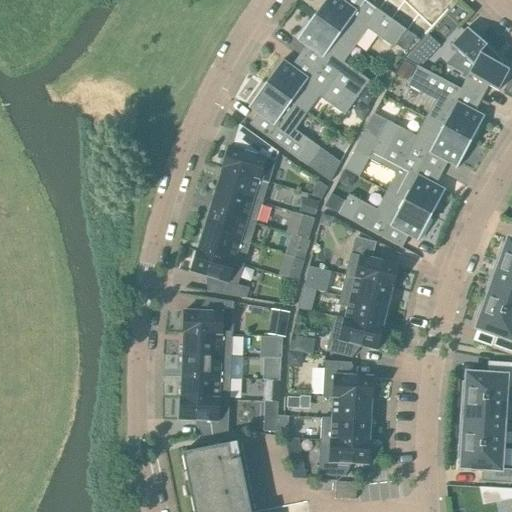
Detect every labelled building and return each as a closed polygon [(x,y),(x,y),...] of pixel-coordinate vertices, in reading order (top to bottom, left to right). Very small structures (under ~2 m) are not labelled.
[(325,0),(314,16),(355,46),(356,46),(354,45),(367,27),(381,37),(380,39),(393,48),(406,31),(363,0),(339,0),(333,9),(325,3),(327,0),(325,0)] [(296,40),(298,41),(305,31),(313,37),(298,57),(357,99),(369,81),(356,72),(355,74),(341,63),(353,46),(355,47),(355,46),(314,16),(296,40)] [(481,100),(488,86),(498,91),(509,70),(500,65),(502,61),(467,28),(450,46),(473,66),(460,89),(481,100)] [(422,67),(440,43),(426,32),(408,56),(422,67)] [(282,60),(265,84),(307,114),(307,113),(306,112),(318,95),(332,105),(331,106),(344,116),(357,99),(298,57),(284,76),(276,71),(283,61),(282,60)] [(403,61),(396,75),(408,82),(415,67),(403,61)] [(426,118),(425,119),(470,143),(484,117),(483,116),(477,127),(469,122),(481,100),(460,89),(417,66),(407,86),(421,93),(422,92),(437,100),(427,119),(426,118)] [(248,108),(249,109),(256,99),(264,105),(249,125),(308,167),(321,149),(307,139),(306,141),(292,131),(305,113),(306,115),(307,114),(265,84),(248,108)] [(365,90),(359,99),(368,106),(375,97),(365,90)] [(358,103),(354,110),(357,118),(363,121),(369,109),(358,103)] [(364,133),(441,174),(452,153),(461,158),(455,168),(457,169),(470,143),(425,119),(427,120),(417,139),(401,131),(402,129),(374,114),(364,133)] [(386,191),(386,192),(431,216),(445,190),(444,190),(438,200),(430,196),(441,174),(364,133),(353,152),(368,159),(382,167),(383,165),(398,173),(388,192),(386,191)] [(228,147),(222,169),(269,183),(276,161),(228,147)] [(222,169),(216,189),(263,204),(269,183),(222,169)] [(345,171),(338,182),(350,189),(356,177),(345,171)] [(216,189),(210,210),(256,224),(263,204),(216,189)] [(331,195),(324,207),(338,214),(402,248),(413,226),(422,231),(416,241),(417,242),(431,216),(386,192),(386,193),(387,194),(377,213),(362,204),(363,203),(349,195),(345,202),(331,195)] [(303,198),(299,214),(314,219),(317,210),(315,210),(319,202),(303,198)] [(240,242),(250,245),(256,224),(210,210),(203,231),(240,242)] [(323,215),(319,225),(330,229),(333,219),(323,215)] [(297,237),(307,240),(314,219),(303,216),(297,237)] [(240,242),(203,231),(197,251),(234,263),(240,242)] [(291,235),(285,255),(304,261),(305,261),(310,241),(307,240),(297,237),(291,235)] [(511,266),(511,241),(508,240),(505,248),(501,247),(496,261),(511,266)] [(197,251),(190,272),(211,279),(207,292),(246,299),(249,289),(238,285),(244,266),(234,263),(197,251)] [(345,276),(392,288),(398,266),(350,254),(345,276)] [(284,255),(278,276),(298,282),(305,262),(304,261),(284,255)] [(489,282),(488,283),(511,291),(511,266),(496,261),(491,275),(495,277),(492,283),(489,282)] [(309,268),(306,282),(322,286),(325,272),(309,268)] [(345,276),(339,296),(387,308),(392,288),(345,276)] [(486,290),(481,305),(511,315),(511,291),(488,283),(492,285),(489,292),(486,290)] [(334,317),(382,329),(387,308),(339,296),(337,305),(347,308),(344,319),(334,317)] [(302,297),(300,309),(311,311),(313,300),(302,297)] [(233,303),(207,298),(206,312),(184,311),(183,334),(232,337),(233,303)] [(491,348),(511,355),(511,315),(481,305),(475,319),(479,320),(476,329),(495,335),(491,348)] [(270,309),(266,334),(285,338),(290,313),(270,309)] [(334,317),(326,352),(350,358),(353,345),(377,351),(382,329),(334,317)] [(231,358),(232,337),(183,334),(182,355),(231,358)] [(260,337),(260,358),(279,359),(282,359),(282,338),(260,337)] [(288,353),(287,367),(302,368),(303,354),(288,353)] [(230,379),(231,358),(182,355),(181,377),(230,379)] [(324,362),(322,397),(371,400),(373,377),(348,376),(349,363),(324,362)] [(504,401),(505,387),(511,387),(511,363),(488,362),(487,375),(467,374),(466,383),(462,383),(461,398),(504,401)] [(278,367),(263,366),(262,379),(278,379),(278,367)] [(229,400),(230,379),(181,377),(180,398),(229,400)] [(264,381),(263,402),(265,402),(278,403),(280,403),(282,382),(278,381),(264,381)] [(300,398),(287,397),(286,408),(299,409),(300,398)] [(321,418),(321,419),(370,421),(371,400),(322,397),(322,398),(332,398),(331,418),(321,418)] [(201,421),(204,437),(205,437),(228,432),(229,400),(180,398),(179,421),(201,421)] [(460,421),(503,424),(504,401),(461,398),(460,413),(464,413),(464,421),(460,420),(460,421)] [(321,419),(320,440),(369,443),(369,442),(370,421),(321,419)] [(458,444),(501,447),(503,424),(460,421),(460,422),(464,422),(463,429),(459,429),(458,444)] [(318,476),(343,477),(344,464),(368,465),(369,443),(320,440),(318,476)] [(236,443),(182,453),(185,473),(191,472),(196,496),(190,497),(193,511),(241,511),(228,445),(236,444),(237,448),(236,442),(236,443)] [(458,444),(457,459),(461,460),(461,468),(481,469),(480,483),(511,484),(511,470),(500,469),(501,447),(458,444)] [(499,506),(511,508),(511,504),(511,491),(501,490),(499,506)]
